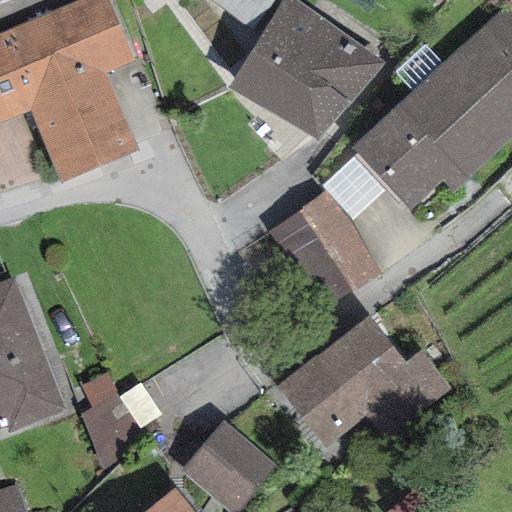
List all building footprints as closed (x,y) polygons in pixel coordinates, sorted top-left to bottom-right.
[(0,127),(28,116),(60,189),(139,156),(105,78),(133,66),(105,0),(85,0),(0,36),(0,127)] [(205,0),(204,3),(253,36),(277,0),(205,0)] [(384,67),(288,0),(285,0),(226,94),(316,150),(384,67)] [(511,15),(506,9),(350,156),(409,217),(443,185),(453,195),(511,139),(511,15)] [(16,283),(0,288),(0,434),(62,412),(16,283)] [(367,320),(275,392),(323,452),(364,420),(384,445),(427,412),(406,385),(413,379),(367,320)] [(0,495),(0,511),(29,511),(22,489),(0,495)] [(188,511),(173,494),(151,511),(188,511)]
